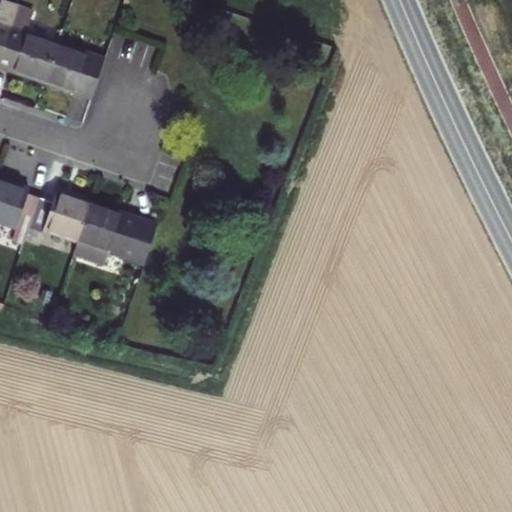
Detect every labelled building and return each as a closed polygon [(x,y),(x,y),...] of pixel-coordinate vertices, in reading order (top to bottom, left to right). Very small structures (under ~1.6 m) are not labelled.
[(0,16),(0,61),(21,5),(6,0),(0,16)] [(0,62),(47,79),(61,42),(28,31),(35,10),(21,5),(0,61),(0,62)] [(110,59),(61,42),(47,79),(96,96),(110,59)] [(37,193),(4,182),(0,193),(0,223),(23,232),(24,229),(39,234),(50,204),(35,199),(37,193)] [(87,246),(100,208),(67,196),(63,208),(50,204),(39,234),(53,239),(55,235),(87,246)] [(163,229),(100,208),(87,246),(82,261),(111,271),(116,257),(149,268),(163,229)]
